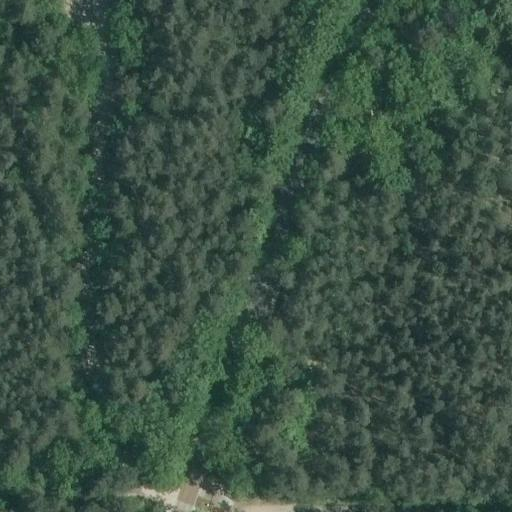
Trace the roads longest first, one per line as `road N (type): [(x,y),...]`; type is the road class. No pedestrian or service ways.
road 1 (tertiary): [(182,511),(312,137),(379,0)]
road 2 (track): [(164,502),(120,452),(91,363),(87,265),(103,113),(103,0)]
road 3 (track): [(87,265),(66,265),(47,241),(0,108)]
road 4 (track): [(0,499),(120,506)]
